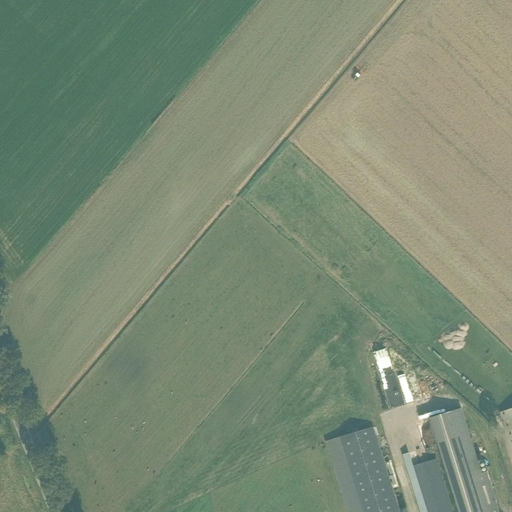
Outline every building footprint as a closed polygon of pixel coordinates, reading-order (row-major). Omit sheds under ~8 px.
[(511,452),(511,408),(500,413),(511,452)] [(429,419),(457,511),(497,511),(486,473),(480,474),(461,409),(429,419)] [(399,511),(372,427),(336,439),(325,442),(346,511),(399,511)] [(452,511),(436,459),(411,467),(424,511),(452,511)] [(386,462),(393,484),(397,483),(389,461),(386,462)]
